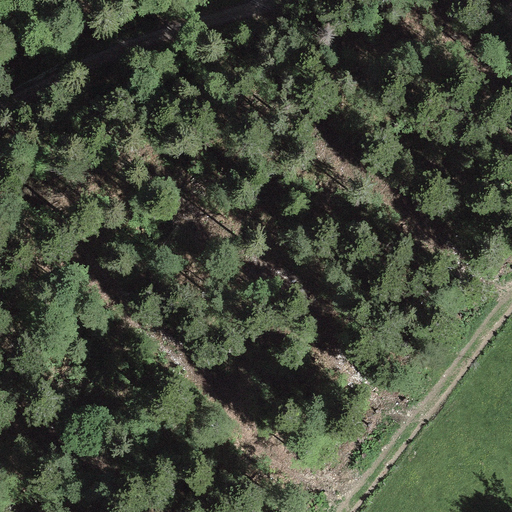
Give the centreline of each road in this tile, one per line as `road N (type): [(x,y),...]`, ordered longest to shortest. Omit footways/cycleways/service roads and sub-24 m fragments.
road 1 (track): [(273,0),(0,129)]
road 2 (track): [(348,511),(511,311)]
